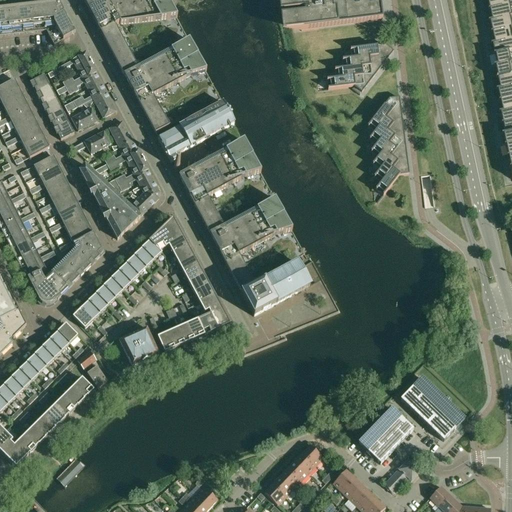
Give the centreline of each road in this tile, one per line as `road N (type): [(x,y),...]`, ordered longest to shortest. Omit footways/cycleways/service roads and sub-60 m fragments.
road 1 (residential): [(13,480),(98,395),(241,325),(172,198)]
road 2 (tertiary): [(416,0),(491,307)]
road 3 (tertiary): [(508,303),(437,0)]
road 4 (residential): [(114,258),(15,73),(50,55)]
road 5 (residential): [(227,511),(271,455),(320,433),(398,507)]
road 6 (residential): [(172,198),(85,37)]
road 7 (residential): [(59,313),(98,350),(169,280)]
